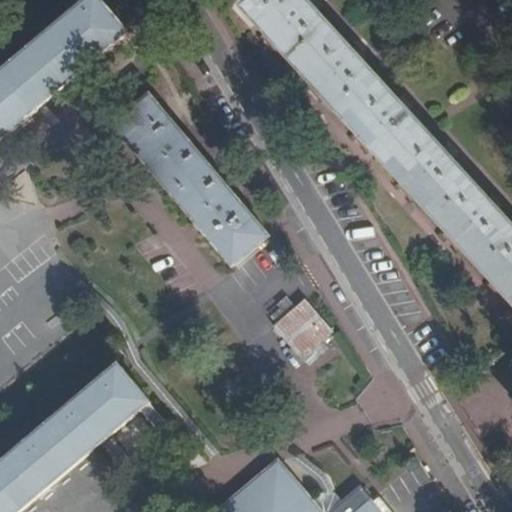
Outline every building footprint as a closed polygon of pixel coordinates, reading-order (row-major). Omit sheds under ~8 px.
[(0,136),(129,29),(104,0),(84,0),(0,70),(0,136)] [(251,0),(247,4),(511,297),(511,221),(497,205),(487,194),(452,156),(441,143),(407,106),(397,94),(363,58),(351,44),(316,6),(310,0),(251,0)] [(355,40),(351,44),(363,58),(367,54),(355,40)] [(401,91),(397,94),(407,106),(411,103),(401,91)] [(124,124),(240,263),(275,234),(160,94),(124,124)] [(445,140),(441,143),(452,156),(456,152),(445,140)] [(491,190),(487,194),(497,205),(501,202),(491,190)] [(276,325),(303,358),(336,331),(309,299),(276,325)] [(0,511),(10,511),(149,398),(119,362),(0,460),(0,511)] [(382,511),(360,485),(342,499),(334,490),(319,489),(310,495),(279,458),(216,508),(219,511),(382,511)]
